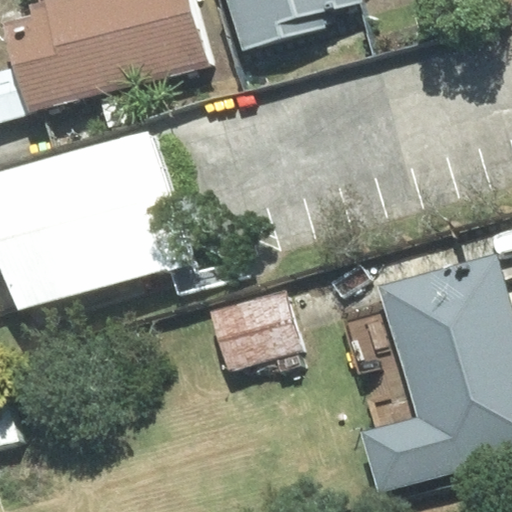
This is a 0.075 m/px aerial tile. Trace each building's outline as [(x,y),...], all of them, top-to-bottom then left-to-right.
[(222,71),(203,0),(75,0),(49,7),(52,18),(26,25),(50,115),(222,71)] [(378,0),(243,0),(260,56),(339,33),(335,20),(380,7),(378,0)] [(172,140),(10,187),(47,315),(209,268),(172,140)] [(511,463),(511,258),(397,290),(433,421),(379,436),(396,496),(511,463)] [(299,292),(225,311),(242,375),(316,356),(299,292)]
